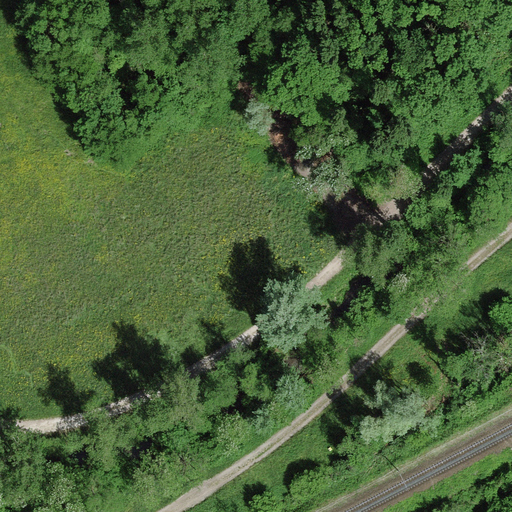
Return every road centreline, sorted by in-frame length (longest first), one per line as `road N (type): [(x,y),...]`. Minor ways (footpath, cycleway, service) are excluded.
road 1 (track): [(511,96),(265,326),(132,402),(52,426),(0,428)]
road 2 (track): [(175,511),(306,419),(511,232)]
